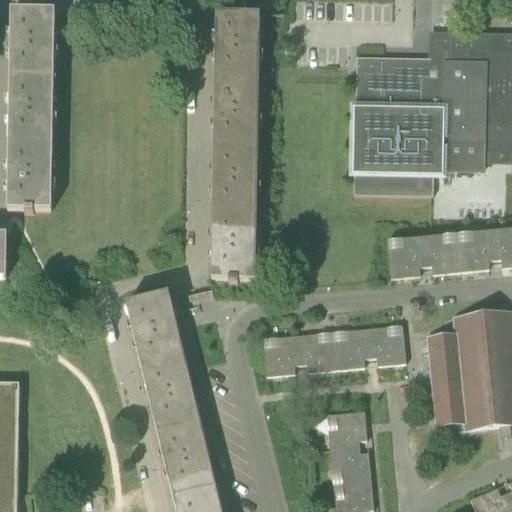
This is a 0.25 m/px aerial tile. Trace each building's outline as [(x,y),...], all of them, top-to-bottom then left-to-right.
[(54,81),(55,15),(12,14),(10,81),(54,81)] [(260,18),(216,18),(215,84),(259,85),(260,18)] [(511,166),(511,39),(431,38),(430,63),(356,62),(355,111),(353,111),(352,179),(354,179),(354,199),(433,201),(433,180),(444,180),(444,174),(483,175),(483,166),(511,166)] [(52,148),(54,81),(10,81),(9,147),(52,148)] [(214,151),(258,151),(259,85),(215,84),(214,151)] [(9,147),(8,214),(25,214),(25,217),(34,217),(34,214),(51,214),(52,148),(9,147)] [(213,217),(257,218),(258,151),(214,151),(213,217)] [(238,284),(255,284),(256,284),(257,218),(213,217),(212,283),(229,283),(229,287),(238,287),(238,284)] [(511,271),(511,232),(492,235),(495,264),(501,264),(502,272),(511,271)] [(489,273),(489,265),(495,264),(492,235),(457,238),(461,276),(489,273)] [(425,271),(432,270),(433,279),(461,276),(457,238),(423,242),(425,271)] [(420,280),(419,272),(425,271),(423,242),(387,245),(391,283),(420,280)] [(220,511),(168,297),(166,297),(126,307),(176,511),(220,511)] [(511,428),(511,316),(455,322),(456,338),(429,341),(437,428),(465,425),(466,433),(499,430),(500,442),(511,441),(511,429),(511,428)] [(389,339),(388,331),(368,333),(371,363),(376,362),(377,370),(406,367),(403,338),(389,339)] [(368,333),(347,335),(348,343),(334,345),(336,374),(365,371),(364,363),(371,363),(368,333)] [(319,346),(319,338),(298,340),(301,369),(307,369),(308,377),(336,374),(334,345),(319,346)] [(298,340),(278,341),(279,350),(264,351),(266,381),(296,378),(295,370),(301,369),(298,340)] [(0,511),(17,511),(20,387),(20,366),(0,366),(0,511)] [(365,415),(327,419),(331,454),(360,451),(359,445),(367,444),(365,415)] [(371,485),(369,457),(361,457),(360,451),(331,454),(334,489),(371,485)] [(373,511),(371,485),(334,489),(336,511),(373,511)] [(511,511),(511,510),(506,497),(501,500),(498,492),(471,503),(474,511),(511,511)]
